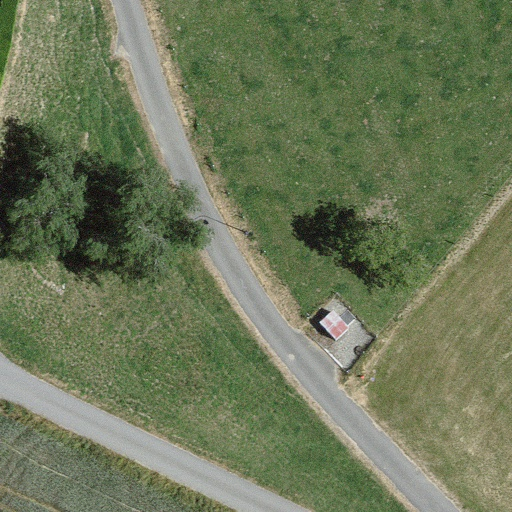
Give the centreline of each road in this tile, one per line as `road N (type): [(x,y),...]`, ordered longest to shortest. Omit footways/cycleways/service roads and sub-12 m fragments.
road 1 (track): [(440,511),(290,350),(168,149),(114,0)]
road 2 (residential): [(291,511),(0,384)]
